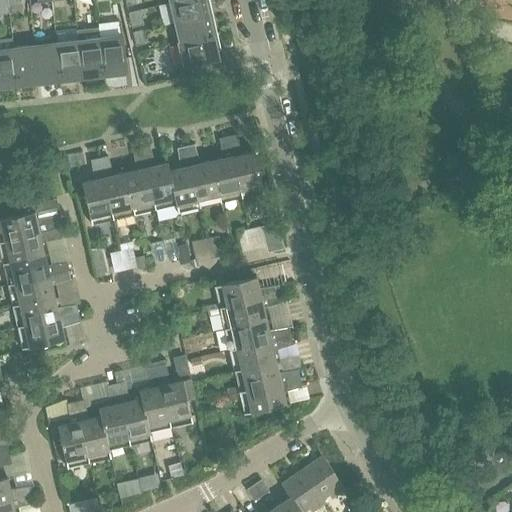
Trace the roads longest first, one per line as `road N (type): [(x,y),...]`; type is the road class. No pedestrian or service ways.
road 1 (residential): [(310,250),(252,0)]
road 2 (residential): [(52,511),(29,410),(109,347),(99,300)]
road 3 (residential): [(162,511),(219,485),(237,465),(348,400)]
road 4 (residential): [(99,300),(310,250)]
road 5 (residential): [(348,400),(310,250)]
road 6 (residential): [(418,511),(348,400)]
